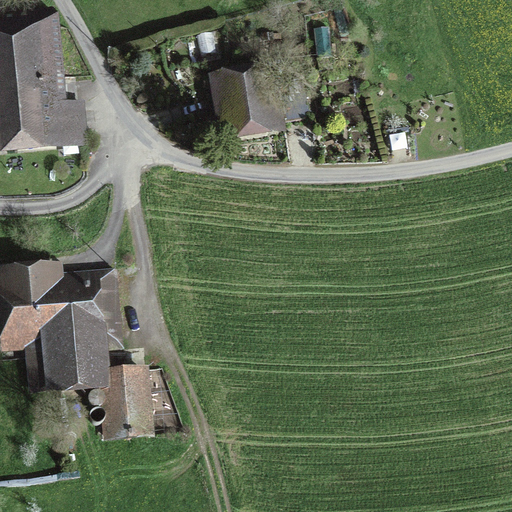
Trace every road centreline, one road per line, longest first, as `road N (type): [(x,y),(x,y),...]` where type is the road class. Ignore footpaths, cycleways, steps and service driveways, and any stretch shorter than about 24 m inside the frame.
road 1 (unclassified): [(60,0),(131,122),(194,162),(366,173),(511,150)]
road 2 (track): [(223,511),(125,203)]
